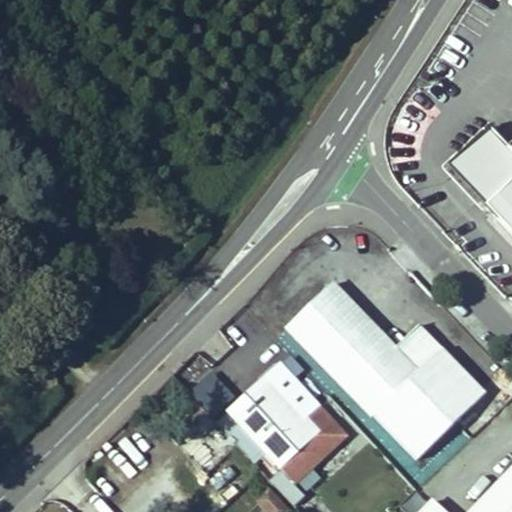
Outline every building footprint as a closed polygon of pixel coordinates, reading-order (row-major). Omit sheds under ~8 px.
[(499,197),(509,207),(511,203),(511,146),(511,147),(493,128),(452,166),(490,207),(499,197)] [(376,416),(423,463),(489,398),(421,329),(397,352),(333,286),(287,330),(373,419),(376,416)] [(228,414),(294,487),(344,439),(316,409),(301,423),(263,381),(228,414)] [(424,511),(511,511),(511,466),(469,511),(437,511),(431,506),(424,511)] [(259,505),(265,511),(285,511),(270,495),(259,505)]
